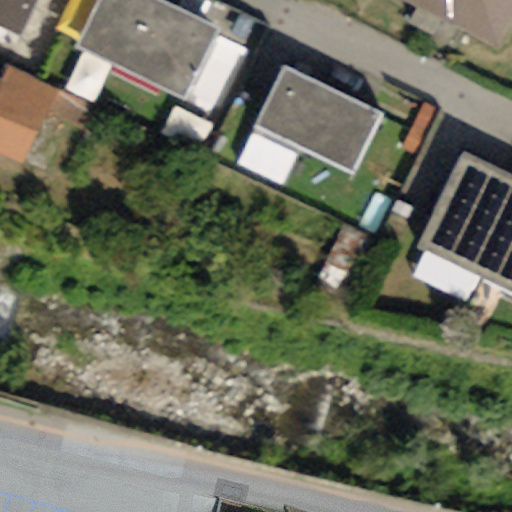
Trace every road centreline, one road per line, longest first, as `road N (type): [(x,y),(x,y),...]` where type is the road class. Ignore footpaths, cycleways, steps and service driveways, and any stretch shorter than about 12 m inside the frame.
road 1 (unknown): [(511,361),(452,353),(0,216)]
road 2 (residential): [(0,442),(306,511)]
